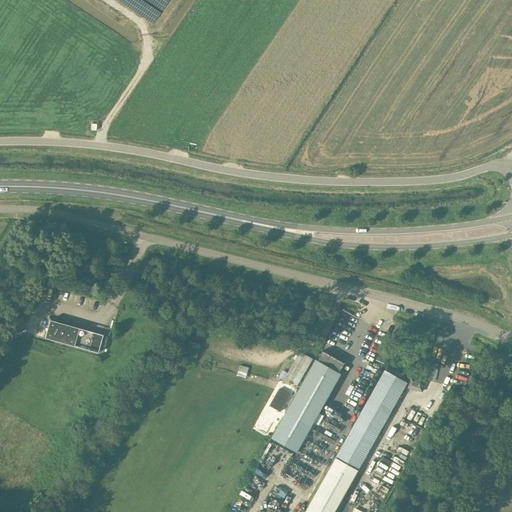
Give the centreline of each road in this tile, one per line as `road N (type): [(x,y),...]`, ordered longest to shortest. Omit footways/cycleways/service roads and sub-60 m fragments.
road 1 (unclassified): [(511,337),(52,211),(0,208)]
road 2 (unclassified): [(0,141),(101,145),(316,180),(439,179),(493,164)]
road 3 (tertiary): [(270,226),(100,192),(0,186)]
road 4 (tertiary): [(270,226),(375,247),(511,234)]
road 5 (tertiary): [(511,217),(428,229),(270,226)]
